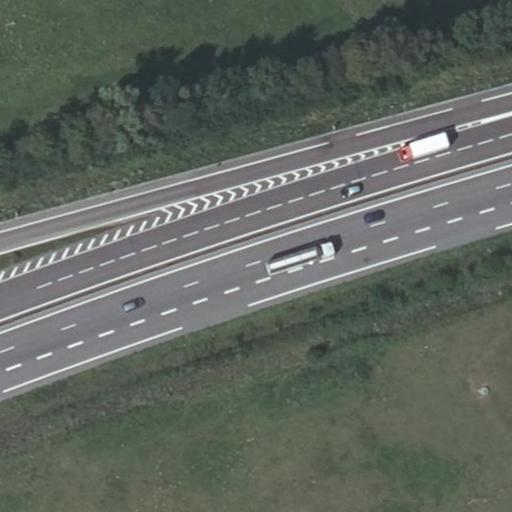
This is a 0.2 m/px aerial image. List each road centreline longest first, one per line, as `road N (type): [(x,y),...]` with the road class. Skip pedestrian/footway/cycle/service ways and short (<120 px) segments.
road 1 (motorway): [(511,124),(0,297)]
road 2 (motorway): [(0,358),(511,189)]
road 3 (motorway): [(511,117),(350,148),(0,243)]
